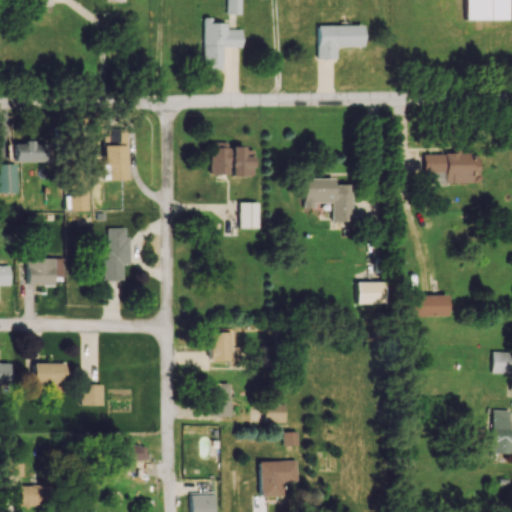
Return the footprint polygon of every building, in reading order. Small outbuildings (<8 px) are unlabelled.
[(238,0),(224,0),(225,14),(238,14),(238,0)] [(225,23),(202,23),(201,68),(220,69),(221,47),(239,48),(240,29),(224,29),(225,23)] [(360,26),(315,25),(315,58),(334,58),(334,46),(360,47),(360,26)] [(126,129),(102,129),(101,165),(107,165),(107,179),(126,180),(126,129)] [(12,161),(45,161),(45,142),(12,142),(12,161)] [(208,174),(228,175),(251,176),(251,148),(226,147),(226,142),(209,142),(208,174)] [(422,154),(423,184),(476,183),(476,152),(422,154)] [(17,163),(0,162),(0,191),(16,192),(17,163)] [(349,221),(349,184),(331,184),(331,178),(301,178),(301,208),(311,208),(311,202),(329,202),(329,221),(349,221)] [(86,193),(68,193),(68,211),(87,210),(86,193)] [(256,202),(237,202),(237,227),(256,228),(256,202)] [(120,280),(120,264),(128,264),(128,236),(123,236),(123,227),(105,228),(105,250),(100,250),(100,280),(120,280)] [(24,285),(52,284),(52,258),(24,258),(24,285)] [(352,303),(380,304),(381,282),(353,281),(352,303)] [(445,294),(403,295),(404,317),(445,316),(445,294)] [(207,360),(229,361),(230,331),(207,331),(207,360)] [(489,372),(511,372),(511,351),(490,351),(489,372)] [(0,383),(8,384),(8,362),(0,362),(0,383)] [(63,362),(27,363),(28,383),(64,383),(63,362)] [(227,416),(228,383),(209,382),(208,416),(227,416)] [(99,384),(77,384),(77,405),(99,405),(99,384)] [(285,403),(264,404),(264,423),(285,422),(285,403)] [(511,427),(507,427),(507,410),(489,409),(488,453),(510,453),(511,427)] [(296,431),(280,431),(281,445),(296,445),(296,431)] [(111,445),(111,464),(144,464),(144,445),(111,445)] [(3,476),(22,476),(23,455),(4,455),(3,476)] [(257,496),(281,495),(281,481),(295,481),(295,460),(256,461),(257,496)] [(17,505),(47,505),(48,485),(18,484),(17,505)] [(212,511),(213,494),(188,494),(187,511),(212,511)]
